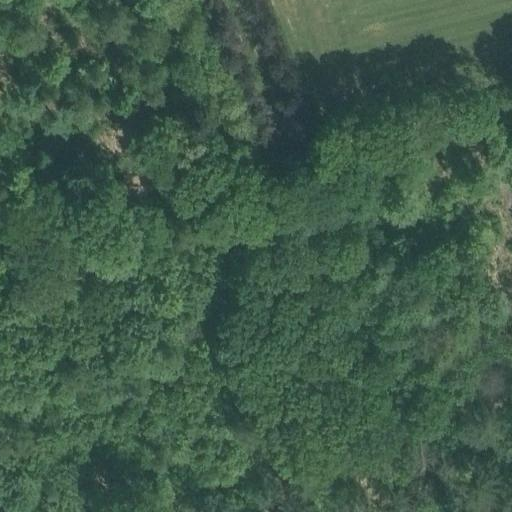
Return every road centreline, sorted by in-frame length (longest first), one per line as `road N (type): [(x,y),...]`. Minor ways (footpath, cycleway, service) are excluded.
road 1 (track): [(110,511),(437,392),(511,381)]
road 2 (track): [(0,212),(286,146)]
road 3 (track): [(286,146),(511,93)]
road 4 (track): [(286,146),(234,0)]
